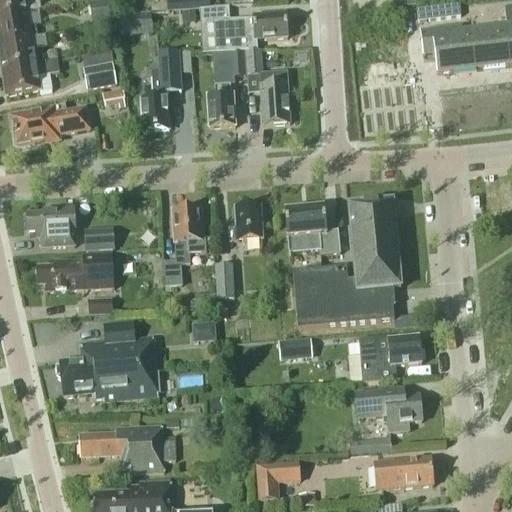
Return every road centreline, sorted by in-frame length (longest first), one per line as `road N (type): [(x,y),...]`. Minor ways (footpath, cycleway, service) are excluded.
road 1 (residential): [(472,511),(439,158)]
road 2 (residential): [(0,183),(337,164)]
road 3 (residential): [(53,511),(0,282)]
road 4 (residential): [(337,164),(327,0)]
